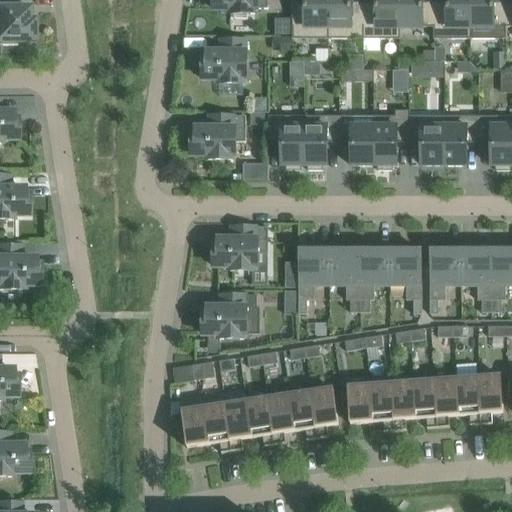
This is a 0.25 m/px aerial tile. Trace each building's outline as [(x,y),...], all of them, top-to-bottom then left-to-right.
[(0,0),(0,46),(17,46),(17,45),(16,45),(16,42),(34,42),(34,20),(30,20),(30,8),(16,8),(15,0),(0,0)] [(213,0),(214,10),(231,10),(231,15),(255,15),(255,10),(268,10),(268,0),(213,0)] [(329,40),(328,0),(304,0),(305,4),(293,4),(293,40),(329,40)] [(328,0),(329,40),(364,40),(364,4),(352,4),(351,0),(328,0)] [(400,28),(399,0),(375,0),(376,4),(364,4),(364,40),(400,40),(400,28)] [(399,0),(400,28),(434,28),(435,28),(435,4),(423,4),(422,0),(399,0)] [(471,40),(470,0),(447,0),(447,4),(435,4),(435,28),(434,28),(434,40),(471,40)] [(470,0),(471,40),(506,40),(506,28),(506,4),(494,4),(494,0),(470,0)] [(291,38),(278,38),(278,52),(291,52),(291,38)] [(220,85),(244,85),(244,80),(247,80),(247,54),(246,54),(246,41),(230,41),(230,43),(233,43),(233,54),(207,54),(207,61),(202,61),(202,80),(220,80),(220,85)] [(470,64),(470,74),(479,74),(479,73),(470,64)] [(511,71),(501,72),(501,88),(511,87),(511,71)] [(353,72),(342,72),(342,84),(354,83),(353,72)] [(410,118),(410,112),(396,112),(396,118),(374,118),(374,167),(378,167),(378,172),(393,172),(392,167),(397,167),(397,143),(409,143),(409,118),(410,118)] [(0,144),(0,145),(0,140),(17,140),(17,121),(13,121),(13,114),(0,113),(0,144)] [(251,114),(251,127),(268,127),(268,114),(251,114)] [(236,144),(246,144),(246,118),(219,117),(219,119),(222,119),(222,130),(195,130),(195,137),(191,137),(191,156),(208,156),(208,161),(232,161),(232,156),(236,156),(236,144)] [(511,168),(511,167),(511,117),(479,118),(479,144),(491,143),(491,167),(496,167),(496,172),(511,172),(511,168)] [(304,167),(305,118),(269,118),(268,143),(282,143),(282,167),(287,167),(287,171),(301,172),(301,167),(304,167)] [(339,143),(339,118),(305,118),(304,167),(308,167),(308,172),(322,172),(322,168),(327,167),(327,143),(339,143)] [(374,118),(339,118),(339,143),(352,143),(352,167),(374,167),(374,118)] [(422,167),(444,167),(444,118),(410,118),(409,118),(409,143),(422,143),(422,167)] [(467,144),(479,144),(479,118),(444,118),(444,167),(467,168),(467,144)] [(0,176),(0,220),(11,221),(11,216),(28,216),(28,197),(24,197),(24,190),(0,189),(0,178),(1,177),(0,176)] [(255,272),(255,267),(258,267),(258,255),(268,255),(268,229),(241,229),(242,230),(244,230),(244,242),(218,242),(218,248),(214,248),(214,267),(231,267),(231,272),(255,272)] [(413,302),(422,302),(422,287),(421,287),(421,252),(402,252),(402,244),(391,245),(391,287),(406,287),(406,302),(413,302)] [(492,302),(502,302),(506,302),(506,287),(511,286),(511,244),(510,245),(510,252),(492,252),(492,302)] [(299,302),(308,302),(315,302),(315,287),(331,287),(331,245),(319,245),(319,252),(300,252),(300,287),(299,287),(299,289),(299,293),(299,300),(299,302)] [(351,302),(361,302),(361,252),(342,252),(342,245),(331,245),(331,287),(347,287),(347,302),(351,302)] [(361,302),(371,302),(375,302),(375,287),(391,287),(391,245),(379,245),(379,252),(361,252),(361,302)] [(430,302),(439,302),(446,302),(446,287),(462,287),(462,245),(450,245),(450,252),(431,252),(431,287),(430,287),(430,302)] [(482,302),(492,302),(492,252),(474,252),(474,245),(462,245),(462,287),(478,287),(478,302),(482,302)] [(12,247),(0,247),(0,290),(22,291),(22,286),(40,286),(40,267),(35,267),(35,260),(9,260),(9,248),(12,248),(12,247)] [(285,277),(285,289),(299,289),(299,287),(299,277),(285,277)] [(257,323),(258,297),(231,297),(231,298),(234,298),(234,310),(207,310),(207,316),(203,316),(203,335),(220,335),(220,340),(244,340),(244,335),(247,335),(247,323),(257,323)] [(308,316),(308,302),(299,302),(299,316),(308,316)] [(361,316),(361,302),(351,302),(351,316),(361,316)] [(371,316),(371,302),(361,302),(361,316),(371,316)] [(422,316),(422,302),(413,302),(413,316),(422,316)] [(439,316),(439,302),(430,302),(430,316),(439,316)] [(492,316),(492,302),(482,302),(482,316),(492,316)] [(502,316),(502,302),(492,302),(492,316),(502,316)] [(439,340),(454,340),(454,328),(439,328),(439,340)] [(454,328),(454,340),(468,340),(468,328),(454,328)] [(489,340),(507,340),(507,328),(489,328),(489,340)] [(409,333),(411,344),(427,342),(425,331),(409,333)] [(398,346),(411,344),(409,333),(396,335),(398,346)] [(366,340),(368,351),(384,348),(382,337),(366,340)] [(347,354),(368,351),(366,340),(345,343),(347,354)] [(305,349),(306,360),(321,358),(319,347),(305,349)] [(292,363),(306,360),(305,349),(290,352),(292,363)] [(262,356),(264,367),(278,365),(277,354),(262,356)] [(265,373),(264,367),(262,356),(253,357),(247,358),(250,375),(265,373)] [(234,360),(219,363),(221,374),(236,372),(234,360)] [(213,364),(202,365),(204,381),(215,379),(213,364)] [(202,365),(192,367),(194,382),(204,381),(202,365)] [(0,401),(0,402),(0,397),(17,397),(17,378),(13,378),(13,371),(0,371),(0,401)] [(478,379),(482,427),(493,426),(493,425),(492,425),(491,416),(504,415),(501,378),(478,379)] [(471,428),(482,427),(478,379),(457,381),(460,418),(471,417),(472,426),(471,426),(471,428)] [(448,419),(460,418),(457,381),(435,382),(439,430),(450,429),(450,428),(449,428),(448,419)] [(428,431),(439,430),(435,382),(414,384),(417,421),(428,420),(429,429),(428,429),(428,431)] [(405,422),(417,421),(414,384),(392,385),(396,433),(407,432),(407,431),(406,431),(405,422)] [(385,434),(396,433),(392,385),(371,387),(374,424),(385,423),(386,432),(384,433),(385,434)] [(351,426),(374,424),(371,387),(348,389),(349,395),(342,396),(343,412),(344,412),(344,411),(350,411),(351,426)] [(311,393),(318,441),(330,439),(329,438),(328,438),(327,429),(339,427),(334,390),(311,393)] [(307,442),(318,441),(311,393),(290,397),(296,433),(307,432),(308,441),(307,441),(307,442)] [(284,435),(296,433),(290,397),(269,400),(276,447),(287,445),(287,444),(285,444),(284,435)] [(265,449),(276,447),(269,400),(247,403),(253,440),(264,438),(266,447),(264,447),(265,449)] [(241,441),(253,440),(247,403),(226,406),(233,454),(244,452),(244,450),(243,451),(241,441)] [(222,455),(233,454),(226,406),(205,409),(210,446),(222,445),(223,454),(222,454),(222,455)] [(188,450),(210,446),(205,409),(182,413),(183,418),(176,419),(179,436),(180,436),(180,435),(185,434),(188,450)] [(1,434),(0,433),(0,477),(11,478),(11,473),(28,473),(28,454),(24,454),(24,447),(0,446),(0,435),(1,435),(1,434)]
